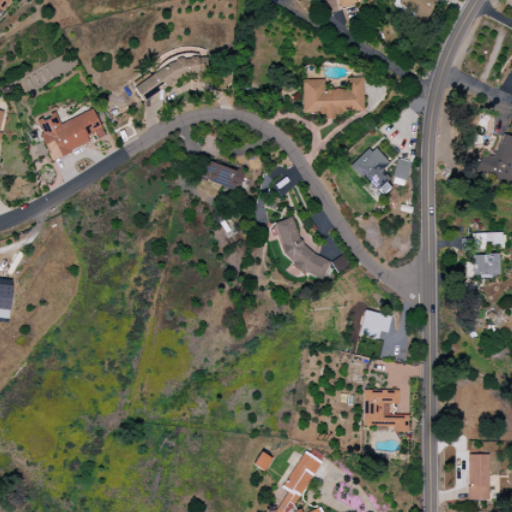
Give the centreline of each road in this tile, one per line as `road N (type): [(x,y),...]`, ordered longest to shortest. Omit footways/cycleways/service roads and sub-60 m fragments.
road 1 (residential): [(0,221),(62,196),(176,124),(231,115),(278,135),(366,258),(393,284),(432,298)]
road 2 (residential): [(432,511),(428,122),(440,67),(475,0)]
